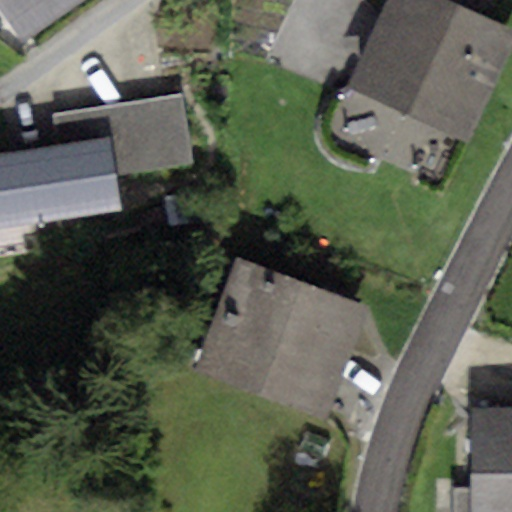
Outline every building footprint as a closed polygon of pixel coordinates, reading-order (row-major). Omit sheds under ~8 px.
[(0,0),(0,12),(21,42),(82,0),(0,0)] [(511,47),(511,28),(449,0),(388,0),(348,88),(468,143),(511,47)] [(56,144),(110,136),(116,174),(192,162),(181,94),(52,114),(56,144)] [(56,144),(0,152),(0,227),(121,209),(116,174),(110,136),(56,144)] [(325,422),(367,307),(236,259),(194,373),(325,422)] [(511,511),(511,409),(473,410),(472,511),(511,511)]
